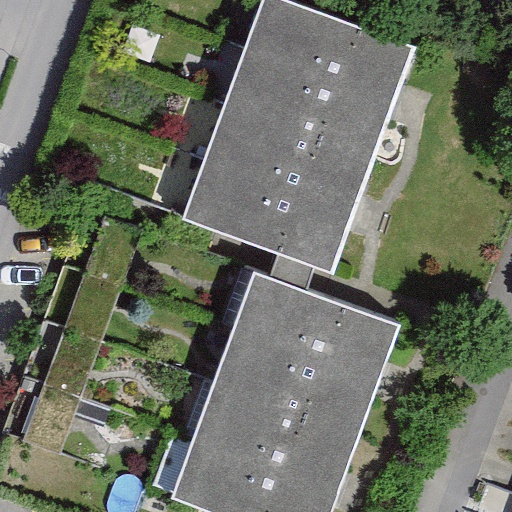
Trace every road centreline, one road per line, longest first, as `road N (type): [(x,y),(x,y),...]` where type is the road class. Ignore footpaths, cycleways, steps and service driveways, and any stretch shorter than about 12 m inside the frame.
road 1 (unknown): [(511,370),(462,511)]
road 2 (residential): [(48,35),(0,172)]
